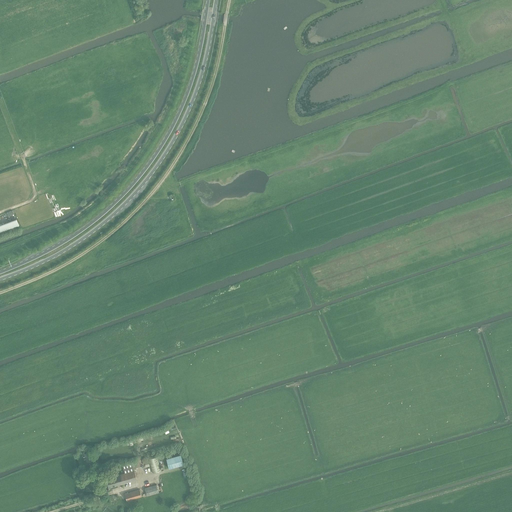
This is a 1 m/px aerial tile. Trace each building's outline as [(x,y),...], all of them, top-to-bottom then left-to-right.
[(94,455),(92,456),(90,452),(84,454),(86,462),(96,459),(94,455)] [(180,454),(166,458),(169,469),(183,465),(180,454)] [(161,471),(157,456),(148,459),(152,473),(161,471)] [(109,477),(108,475),(103,477),(103,479),(106,488),(137,480),(132,462),(122,465),(124,473),(109,477)] [(156,484),(145,488),(147,496),(159,493),(156,484)] [(140,490),(125,494),(127,501),(141,496),(140,490)]
